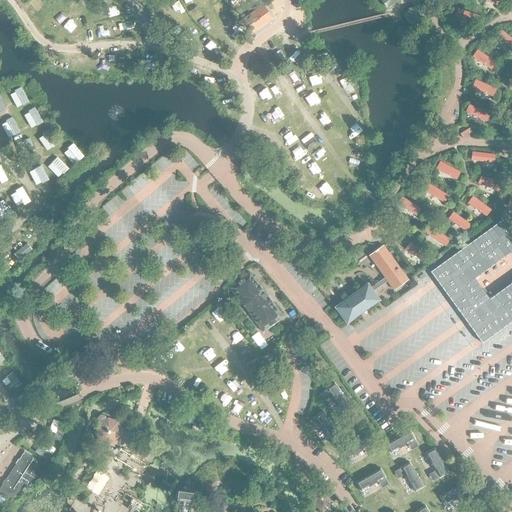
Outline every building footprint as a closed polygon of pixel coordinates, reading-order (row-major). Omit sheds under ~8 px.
[(454,16),(475,22),(478,14),(457,7),(454,16)] [(251,33),(270,22),(263,10),(244,21),(251,33)] [(495,36),(511,49),(511,37),(501,29),(495,36)] [(473,57),(492,69),(497,62),(478,49),(473,57)] [(473,87),(493,97),(497,89),(476,79),(473,87)] [(465,112),(485,121),(489,112),(468,104),(465,112)] [(501,114),(511,119),(511,109),(505,106),(501,114)] [(494,155),(472,152),(471,161),(493,164),(494,155)] [(436,170),(456,180),(460,172),(440,162),(436,170)] [(501,184),(482,176),(478,184),(498,193),(502,185),(501,184)] [(426,192),(446,202),(450,194),(430,184),(426,192)] [(468,204),(486,216),(491,209),(473,196),(468,203),(468,204)] [(397,204),(416,216),(421,209),(402,197),(397,204)] [(449,219),(468,231),(473,224),(454,211),(449,219)] [(511,234),(501,220),(430,272),(482,343),(511,321),(511,282),(489,299),(474,279),(511,251),(511,234)] [(450,240),(431,227),(427,235),(445,247),(450,240)] [(405,248),(424,260),(429,253),(410,241),(405,248)] [(368,283),(334,307),(346,323),(346,324),(380,300),(379,299),(373,291),(388,280),(394,289),(408,279),(383,245),(378,249),(377,248),(374,250),(375,251),(369,255),(385,277),(371,287),(368,283)] [(268,296),(267,295),(250,272),(240,279),(239,278),(237,279),(238,280),(229,287),(263,333),(284,317),(272,302),(274,301),(269,295),(268,296)] [(334,383),(326,389),(343,412),(351,406),(334,383)] [(322,411),(314,418),(331,440),(339,434),(322,411)] [(410,430),(385,444),(390,453),(415,439),(410,430)] [(366,437),(341,451),(346,460),(371,445),(366,437)] [(434,448),(425,453),(440,478),(448,473),(434,448)] [(221,462),(222,460),(224,456),(219,450),(212,451),(210,458),(212,460),(214,463),(221,462)] [(36,465),(39,461),(25,452),(1,487),(14,496),(17,490),(18,491),(23,483),(27,485),(30,482),(34,485),(44,471),(36,465)] [(409,462),(400,467),(415,492),(423,487),(409,462)] [(380,468),(355,482),(360,491),(385,477),(380,468)] [(464,482),(439,496),(444,505),(469,491),(464,482)]
